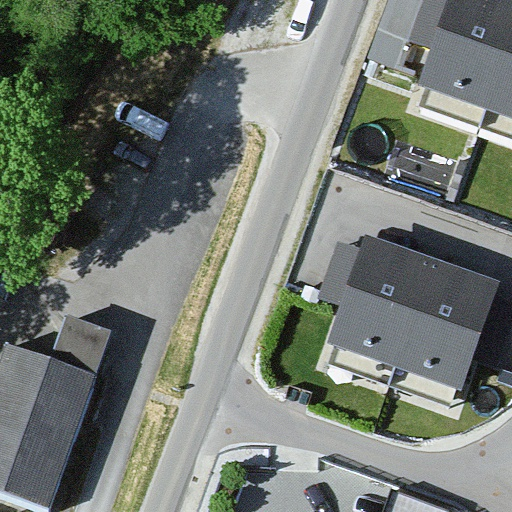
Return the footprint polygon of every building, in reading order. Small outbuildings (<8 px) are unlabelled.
[(425,83),(454,0),(392,0),(370,63),(425,83)] [(481,119),(511,32),(511,8),(488,0),(454,0),(425,83),(419,96),(481,119)] [(511,32),(481,119),(511,129),(511,32)] [(395,378),(435,272),(366,246),(326,352),(395,378)] [(500,296),(435,272),(395,378),(460,402),(476,361),(496,304),(500,296)] [(511,329),(511,309),(496,304),(476,361),(498,369),(511,329)] [(6,352),(0,368),(0,502),(26,511),(53,511),(99,385),(114,343),(66,326),(51,368),(6,352)] [(436,511),(391,497),(385,511),(436,511)]
